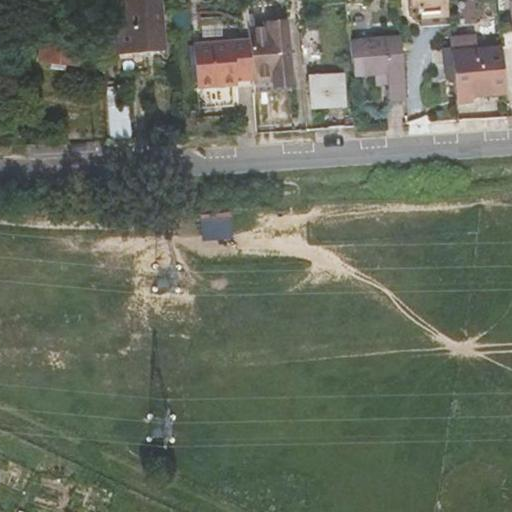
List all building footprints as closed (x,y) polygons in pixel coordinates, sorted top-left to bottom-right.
[(120,53),(153,50),(148,0),(126,0),(129,29),(118,30),(120,53)] [(162,0),(148,0),(153,50),(166,48),(162,0)] [(351,38),(348,0),(316,3),(321,70),(354,68),(351,38)] [(420,0),(422,11),(449,8),(448,0),(420,0)] [(253,41),(257,82),(257,85),(277,83),(295,81),(290,26),(252,30),(253,41)] [(473,91),(507,88),(503,44),(476,47),(474,32),(451,34),(458,100),(474,98),(473,91)] [(408,96),(403,33),(351,38),(354,68),(354,73),(378,70),(379,81),(391,79),(392,97),(408,96)] [(47,40),(45,62),(81,66),(82,44),(47,40)] [(257,82),(253,41),(203,44),(207,87),(257,82)] [(201,87),(207,87),(203,44),(197,45),(201,87)] [(313,109),(344,108),(341,74),(310,76),(313,109)] [(131,104),(109,107),(112,143),(135,141),(131,104)] [(232,212),(202,212),(203,238),(233,238),(232,212)]
